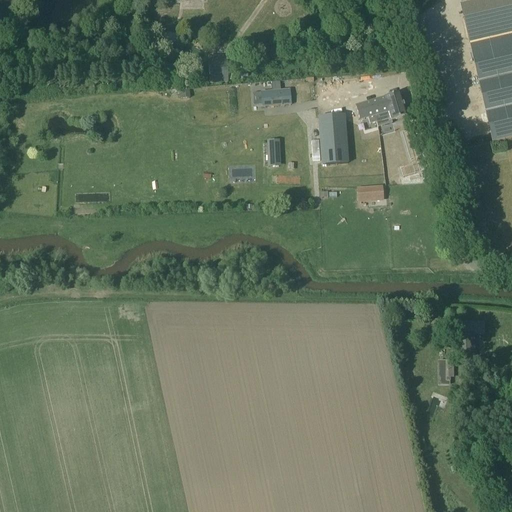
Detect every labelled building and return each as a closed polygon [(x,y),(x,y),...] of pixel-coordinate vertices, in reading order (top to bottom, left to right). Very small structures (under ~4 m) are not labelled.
[(511,0),(485,0),(461,6),(470,44),(511,33),(511,0)] [(511,138),(511,34),(470,45),(473,59),(493,143),(511,138)] [(241,61),(228,61),(227,55),(208,56),(209,83),(229,82),(229,81),(242,80),(241,61)] [(158,80),(174,79),(173,60),(157,61),(158,80)] [(280,110),(300,110),(300,90),(280,90),(280,110)] [(391,121),(407,117),(400,93),(384,98),(356,107),(360,121),(368,119),(369,125),(390,119),(391,121)] [(321,166),(347,164),(344,116),(318,118),(321,166)] [(270,142),(271,166),(279,166),(278,142),(270,142)] [(382,187),(356,188),(357,204),(383,202),(382,187)] [(458,326),(458,334),(459,362),(475,362),(474,334),(481,334),(481,325),(458,326)] [(443,361),(443,384),(451,384),(451,378),(454,378),(454,361),(443,361)]
